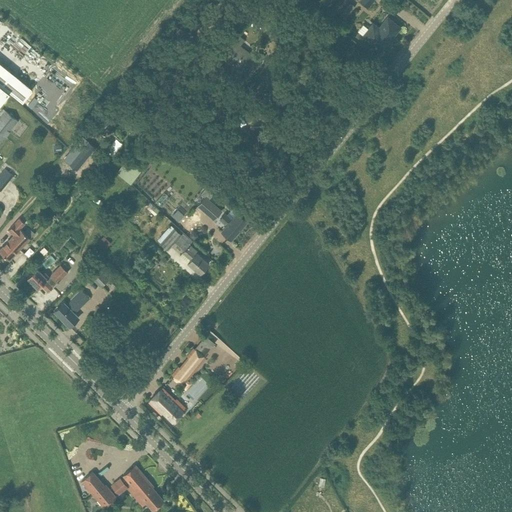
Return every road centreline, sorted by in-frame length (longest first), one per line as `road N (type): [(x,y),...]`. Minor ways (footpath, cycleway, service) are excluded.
road 1 (unclassified): [(121,408),(457,0)]
road 2 (tertiary): [(121,408),(0,291)]
road 3 (tertiary): [(225,511),(121,408)]
